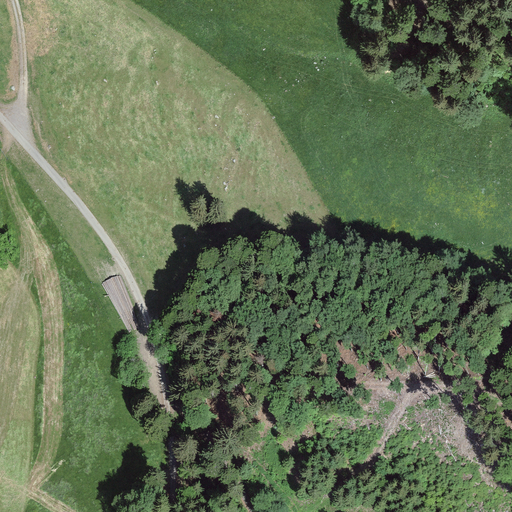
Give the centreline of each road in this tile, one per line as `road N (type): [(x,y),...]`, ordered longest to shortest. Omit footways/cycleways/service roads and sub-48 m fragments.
road 1 (unclassified): [(0,115),(120,259),(174,400)]
road 2 (track): [(10,126),(24,103),(16,0)]
